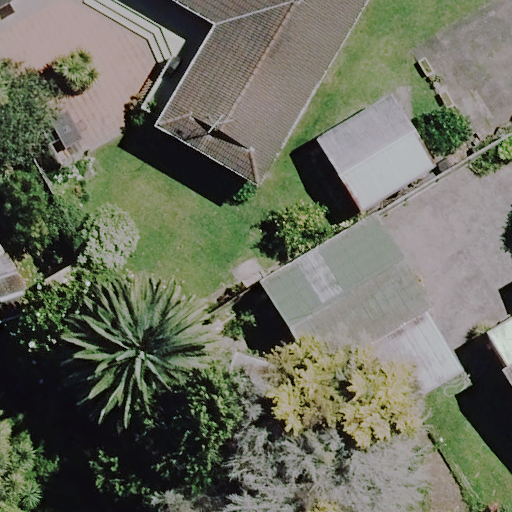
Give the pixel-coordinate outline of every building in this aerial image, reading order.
[(0,0),(0,24),(42,0),(0,0)] [(375,0),(144,0),(216,42),(156,146),(258,205),(375,0)] [(434,181),(409,140),(335,185),(360,226),(434,181)] [(0,340),(51,311),(0,223),(0,340)] [(397,275),(370,230),(258,300),(285,344),(397,275)] [(511,332),(478,354),(511,407),(511,332)]
